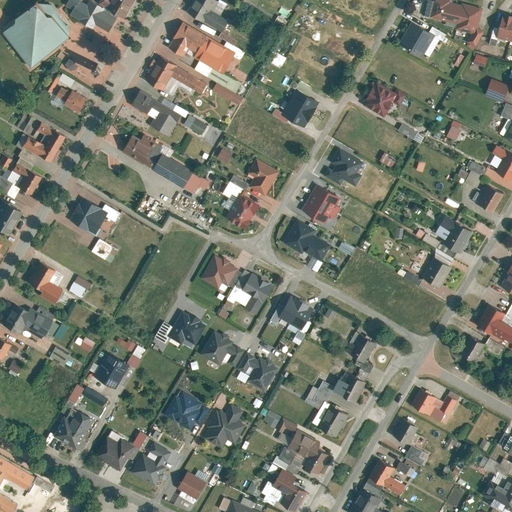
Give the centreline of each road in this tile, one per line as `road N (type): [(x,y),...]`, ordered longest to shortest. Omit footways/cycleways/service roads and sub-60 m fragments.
road 1 (residential): [(172,0),(0,287)]
road 2 (residential): [(405,0),(245,246)]
road 3 (residential): [(245,246),(431,344)]
road 4 (residential): [(421,360),(386,376),(307,511)]
road 5 (residential): [(163,511),(0,431)]
road 6 (residential): [(421,360),(329,511)]
road 7 (residential): [(511,210),(431,344)]
